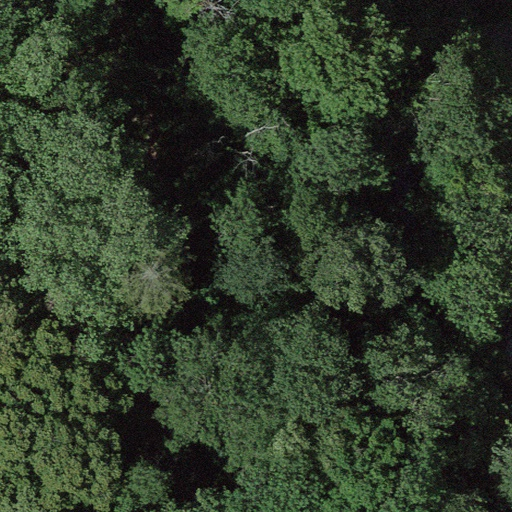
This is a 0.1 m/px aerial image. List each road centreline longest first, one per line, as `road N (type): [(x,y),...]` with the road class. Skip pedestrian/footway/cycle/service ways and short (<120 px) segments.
road 1 (track): [(120,271),(0,22)]
road 2 (residential): [(232,511),(120,271)]
